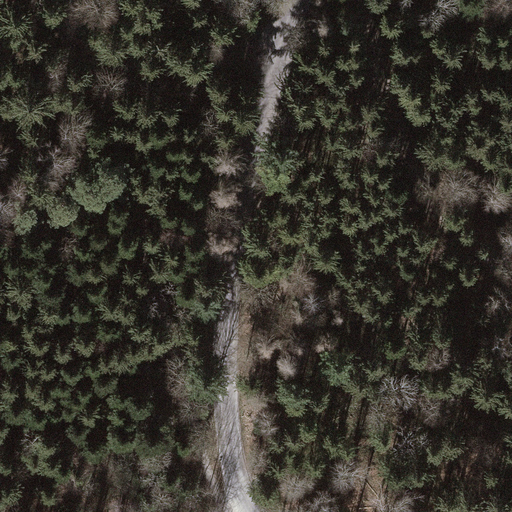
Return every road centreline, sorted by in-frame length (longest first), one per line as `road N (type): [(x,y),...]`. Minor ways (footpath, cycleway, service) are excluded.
road 1 (track): [(72,0),(126,263),(216,511)]
road 2 (unclassified): [(252,511),(227,435),(225,358),(244,195),(297,0)]
road 3 (track): [(360,0),(410,169),(457,229),(511,269)]
road 4 (track): [(288,29),(193,65),(136,66),(86,46),(39,0)]
